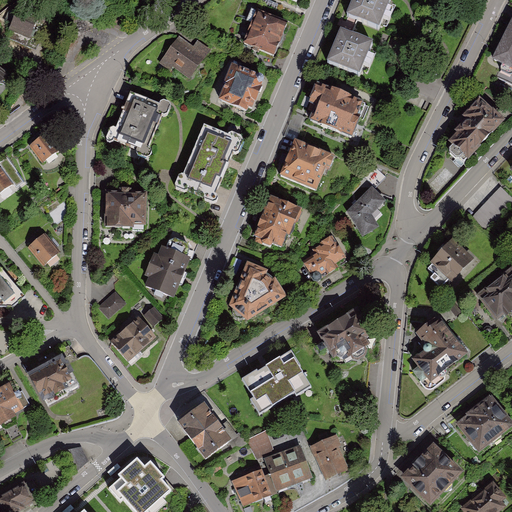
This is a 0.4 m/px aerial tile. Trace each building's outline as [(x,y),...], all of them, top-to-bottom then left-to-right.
[(390,0),(351,0),(343,20),(377,34),(390,0)] [(287,26),(254,13),(240,48),(273,61),(287,26)] [(35,23),(14,16),(8,33),(29,40),(35,23)] [(511,21),(511,22),(493,64),(511,72),(511,21)] [(372,48),(338,33),(324,65),(358,80),(372,48)] [(178,39),(160,64),(189,85),(211,53),(197,43),(193,49),(178,39)] [(229,67),(215,104),(252,118),(266,81),(229,67)] [(315,110),(308,125),(349,142),(363,108),(313,87),(305,106),(315,110)] [(148,150),(161,120),(166,118),(168,112),(167,109),(161,105),(157,109),(133,99),(115,142),(135,149),(135,154),(139,158),(149,160),(152,154),(148,150)] [(467,165),(507,124),(480,99),(458,122),(462,126),(453,135),(455,137),(447,146),(467,165)] [(226,138),(202,129),(181,176),(177,178),(173,187),(174,191),(183,195),(186,193),(202,199),(203,202),(213,207),(217,205),(216,198),(214,195),(231,157),(238,156),(242,145),(240,140),(229,135),(226,138)] [(46,135),(29,147),(43,166),(59,154),(46,135)] [(294,142),(278,179),(314,195),(330,158),(294,142)] [(0,169),(0,196),(13,188),(0,169)] [(373,188),(346,213),(362,239),(379,229),(372,217),(386,201),(373,188)] [(145,195),(103,194),(102,231),(129,232),(129,227),(144,227),(145,195)] [(298,213),(268,201),(251,242),(281,254),(298,213)] [(42,237),(26,250),(42,270),(58,257),(42,237)] [(345,263),(330,239),(310,252),(315,259),(302,267),(315,287),(336,274),(334,270),(345,263)] [(454,241),(429,265),(450,285),(474,262),(454,241)] [(190,260),(160,248),(144,290),(174,301),(190,260)] [(265,275),(245,265),(227,309),(245,326),(283,302),(273,283),(265,275)] [(511,274),(510,272),(476,297),(496,324),(511,311),(511,274)] [(18,304),(0,280),(0,313),(3,317),(18,304)] [(117,294),(97,309),(107,321),(126,306),(117,294)] [(154,327),(166,318),(156,306),(144,315),(154,327)] [(351,316),(313,337),(330,366),(336,363),(341,366),(370,350),(351,316)] [(138,318),(107,344),(126,366),(157,340),(138,318)] [(429,394),(469,358),(439,326),(427,324),(413,335),(423,348),(420,356),(412,364),(412,376),(429,394)] [(288,356),(239,383),(259,419),(308,391),(288,356)] [(61,359),(25,378),(40,406),(76,387),(61,359)] [(6,388),(0,391),(0,425),(20,414),(6,388)] [(488,400),(453,427),(476,458),(511,431),(488,400)] [(203,404),(176,423),(201,459),(229,440),(203,404)] [(266,433),(248,441),(256,461),(274,453),(266,433)] [(334,437),(310,447),(324,481),(348,471),(334,437)] [(431,443),(398,475),(427,505),(461,473),(431,443)] [(300,446),(263,460),(274,492),(312,479),(300,446)] [(119,500),(122,497),(135,511),(146,511),(149,510),(151,511),(157,511),(168,503),(164,499),(172,491),(161,479),(165,476),(151,460),(145,465),(137,457),(116,475),(120,479),(109,488),(119,500)] [(260,470),(231,482),(241,507),(271,495),(260,470)] [(494,482),(460,508),(462,511),(501,511),(511,505),(494,482)] [(20,484),(0,495),(0,511),(3,511),(28,499),(20,484)]
